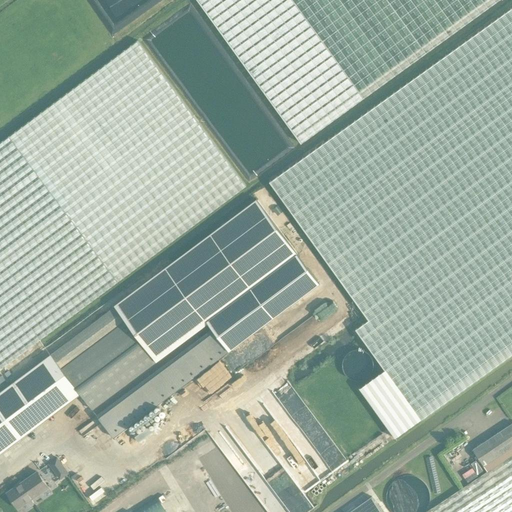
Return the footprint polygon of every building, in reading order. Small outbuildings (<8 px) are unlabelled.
[(197,0),(301,144),(499,0),(197,0)] [(511,7),(270,182),(369,320),(356,329),(384,370),(360,388),(395,438),(511,354),(511,7)] [(0,144),(0,369),(246,187),(138,42),(0,144)] [(115,306),(52,354),(74,385),(80,393),(92,409),(157,361),(207,323),(208,323),(215,332),(99,418),(113,437),(229,351),(320,284),(298,254),(257,199),(114,305),(115,306)] [(74,385),(52,354),(0,392),(0,453),(45,420),(38,412),(74,385)] [(488,472),(511,455),(511,423),(473,450),(488,472)] [(511,511),(511,455),(488,472),(427,511),(511,511)] [(476,461),(471,464),(478,474),(483,471),(476,461)] [(31,499),(48,487),(37,472),(23,482),(21,481),(14,485),(15,488),(7,493),(18,508),(23,505),(27,510),(35,504),(31,499)] [(167,511),(158,497),(133,511),(167,511)] [(382,511),(375,501),(372,497),(350,511),(382,511)]
